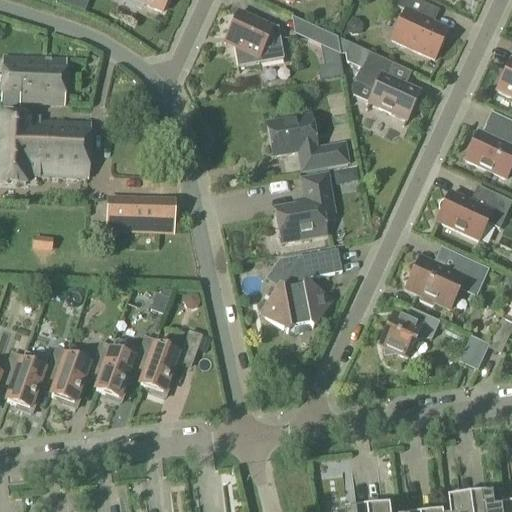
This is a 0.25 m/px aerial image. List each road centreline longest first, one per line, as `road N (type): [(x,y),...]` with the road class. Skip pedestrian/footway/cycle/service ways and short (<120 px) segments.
road 1 (residential): [(314,430),(321,391),(502,0)]
road 2 (residential): [(244,439),(183,155),(162,95)]
road 3 (residential): [(0,469),(244,439)]
road 4 (residential): [(314,430),(511,406)]
road 5 (residential): [(162,95),(109,48),(0,8)]
